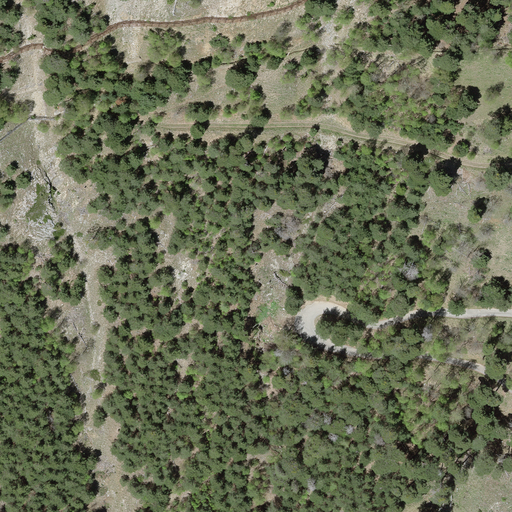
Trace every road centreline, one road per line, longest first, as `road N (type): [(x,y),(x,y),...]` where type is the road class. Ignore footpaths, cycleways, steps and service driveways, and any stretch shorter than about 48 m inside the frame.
road 1 (track): [(511,390),(496,372),(422,353),(363,355),(310,339),(305,322),(325,307),(367,324),(424,310),(511,312)]
road 2 (track): [(511,168),(468,165),(319,127),(170,125)]
